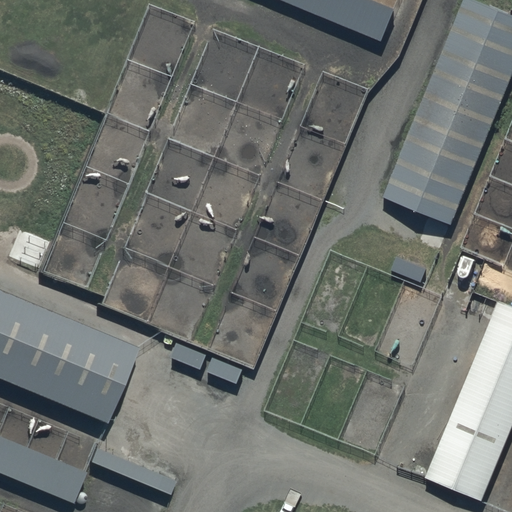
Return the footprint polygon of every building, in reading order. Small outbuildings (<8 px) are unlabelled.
[(511,93),(511,30),(466,12),(392,193),(460,221),(511,93)] [(396,258),(390,273),(419,285),(425,270),(396,258)] [(131,358),(0,304),(0,378),(105,422),(131,358)] [(511,457),(511,315),(495,309),(427,484),(492,509),(511,457)] [(176,345),(170,360),(199,372),(205,356),(176,345)] [(211,359),(206,374),(235,385),(241,371),(211,359)] [(97,445),(0,406),(0,472),(74,502),(97,445)] [(96,448),(91,465),(166,498),(173,481),(96,448)]
